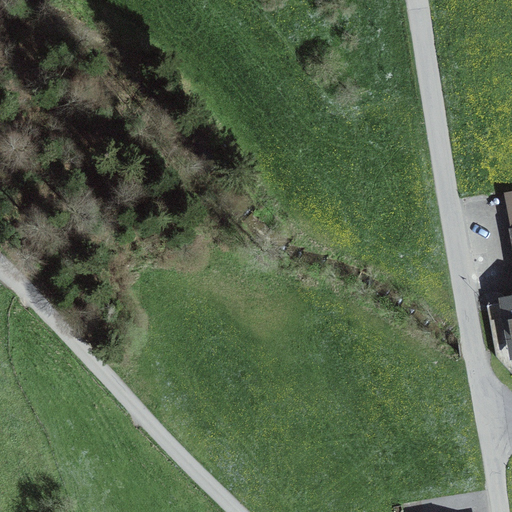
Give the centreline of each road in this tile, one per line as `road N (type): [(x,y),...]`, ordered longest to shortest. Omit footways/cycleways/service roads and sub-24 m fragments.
road 1 (residential): [(489,422),(415,0)]
road 2 (residential): [(0,263),(238,511)]
